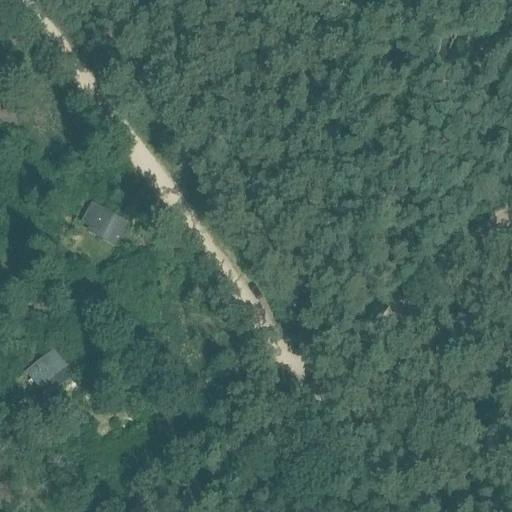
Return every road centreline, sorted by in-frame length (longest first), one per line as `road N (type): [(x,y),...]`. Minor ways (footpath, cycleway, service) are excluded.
road 1 (track): [(32,0),(311,399)]
road 2 (track): [(511,229),(311,399)]
road 3 (track): [(311,399),(162,511)]
